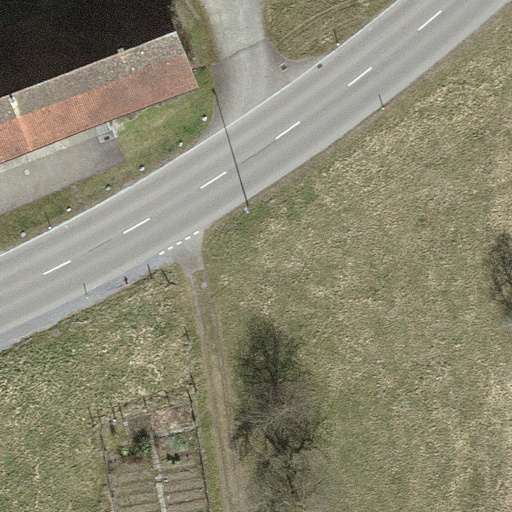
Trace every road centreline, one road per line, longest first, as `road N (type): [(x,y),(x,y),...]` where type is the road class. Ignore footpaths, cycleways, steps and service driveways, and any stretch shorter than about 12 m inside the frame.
road 1 (tertiary): [(0,297),(182,202),(287,133),(453,0)]
road 2 (track): [(182,202),(235,511)]
